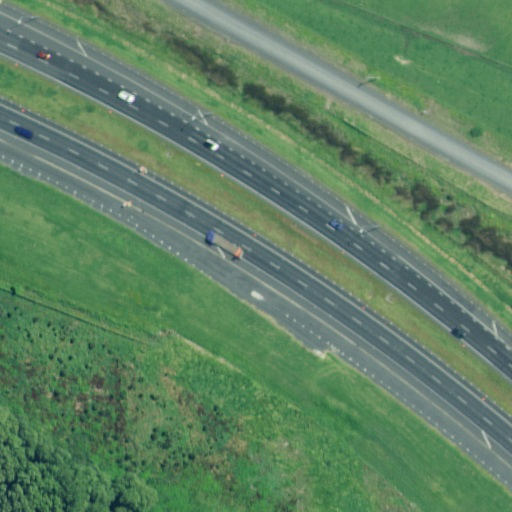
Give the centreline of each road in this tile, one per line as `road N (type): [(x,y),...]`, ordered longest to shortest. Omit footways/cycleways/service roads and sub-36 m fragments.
road 1 (motorway): [(0,31),(87,72),(262,179),(409,282),(511,369)]
road 2 (motorway): [(511,440),(358,319),(235,237),(70,146),(0,117)]
road 3 (unclassified): [(511,184),(183,0)]
